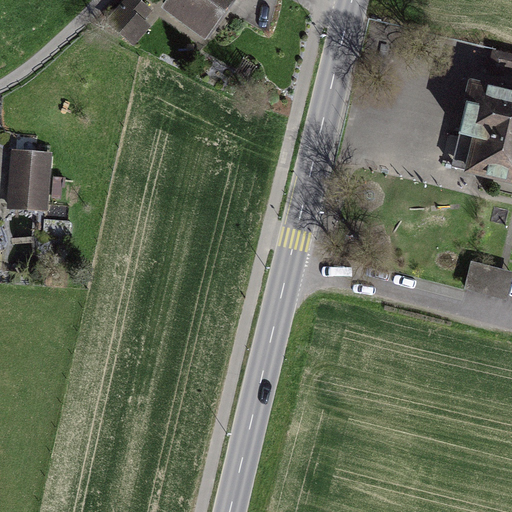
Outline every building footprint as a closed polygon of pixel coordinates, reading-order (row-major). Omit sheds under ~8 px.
[(178,0),(171,10),(213,42),(246,0),(178,0)] [(134,53),(156,28),(128,3),(106,27),(134,53)] [(511,94),(472,85),(452,167),(511,181),(511,94)] [(58,154),(14,149),(7,210),(51,215),(58,154)] [(511,299),(511,272),(476,263),(469,290),(511,300),(511,299)]
